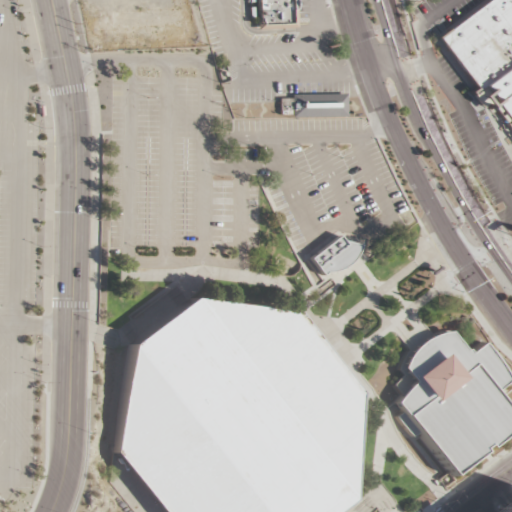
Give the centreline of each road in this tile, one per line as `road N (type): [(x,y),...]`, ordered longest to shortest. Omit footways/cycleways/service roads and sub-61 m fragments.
road 1 (tertiary): [(51,511),(67,434),(75,169),(71,100),(49,0)]
road 2 (primary): [(511,274),(422,117),(381,0)]
road 3 (primary): [(402,148),(457,250),(511,327)]
road 4 (primary): [(346,0),(402,148)]
